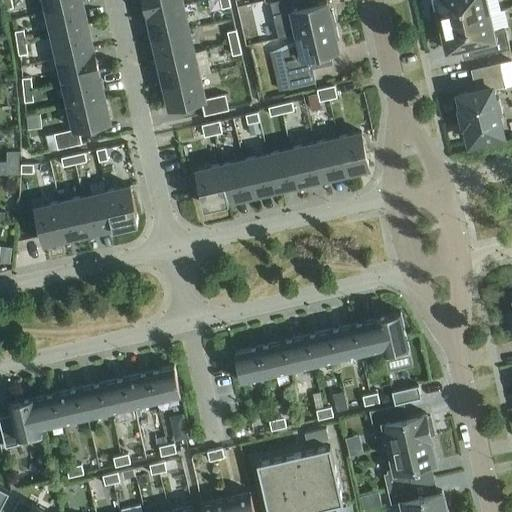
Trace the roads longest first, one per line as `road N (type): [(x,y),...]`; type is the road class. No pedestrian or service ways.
road 1 (residential): [(112,0),(170,250)]
road 2 (unclassified): [(187,323),(409,272)]
road 3 (unclassified): [(390,198),(170,250)]
road 4 (unclassified): [(0,367),(187,323)]
road 5 (unclassified): [(170,250),(0,288)]
road 6 (unclassified): [(492,511),(456,353)]
road 7 (residential): [(187,323),(215,444)]
